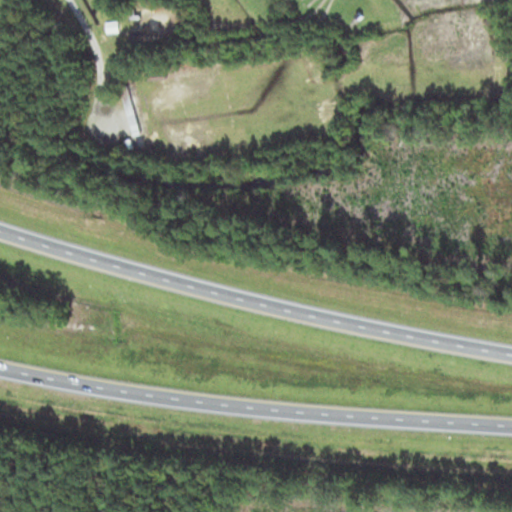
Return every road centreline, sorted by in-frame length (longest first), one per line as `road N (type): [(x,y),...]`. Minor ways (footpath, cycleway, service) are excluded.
road 1 (motorway): [(511,350),(179,283),(0,228)]
road 2 (motorway): [(0,367),(202,401),(511,426)]
